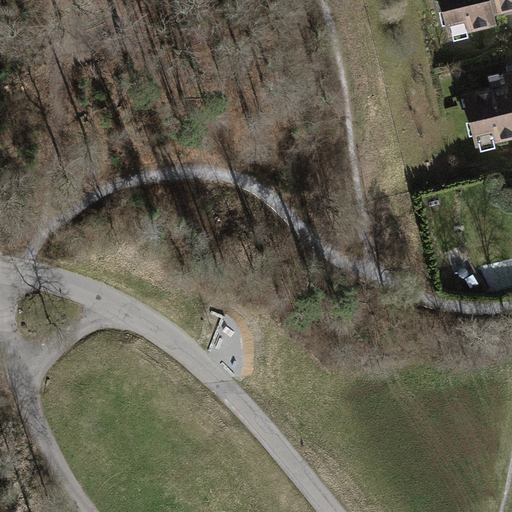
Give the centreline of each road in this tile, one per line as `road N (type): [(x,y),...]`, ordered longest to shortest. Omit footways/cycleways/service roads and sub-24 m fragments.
road 1 (track): [(0,254),(14,272),(47,231),(88,200),(151,175),(204,171),(248,182),(323,250),(374,279)]
road 2 (residential): [(332,511),(199,363),(114,303)]
road 3 (track): [(374,279),(322,0)]
road 4 (unclassified): [(18,375),(63,476),(89,511)]
road 5 (unclassified): [(18,375),(114,303)]
